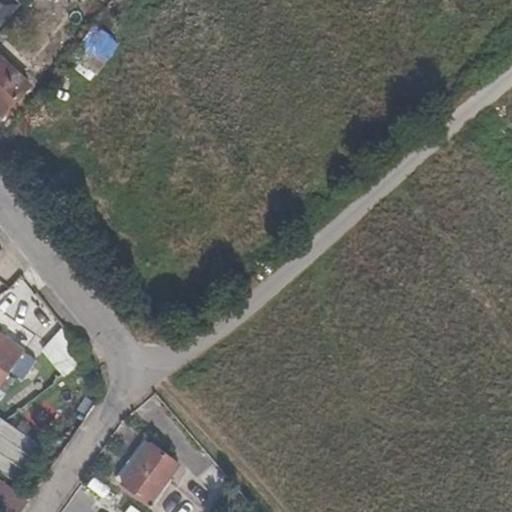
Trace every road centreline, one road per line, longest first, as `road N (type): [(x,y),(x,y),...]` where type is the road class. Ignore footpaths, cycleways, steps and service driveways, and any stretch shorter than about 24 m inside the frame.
road 1 (residential): [(131,364),(172,357),(206,337),(511,81)]
road 2 (residential): [(131,364),(0,205)]
